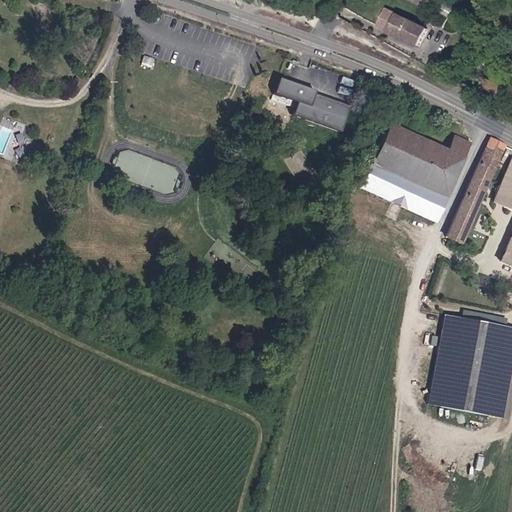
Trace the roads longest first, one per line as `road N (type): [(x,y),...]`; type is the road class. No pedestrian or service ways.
road 1 (track): [(484,121),(416,273),(390,511)]
road 2 (unknown): [(303,46),(311,19),(326,17),(504,97)]
road 3 (primary): [(400,78),(250,15)]
road 4 (primary): [(247,26),(400,78)]
road 5 (primary): [(400,78),(511,135)]
